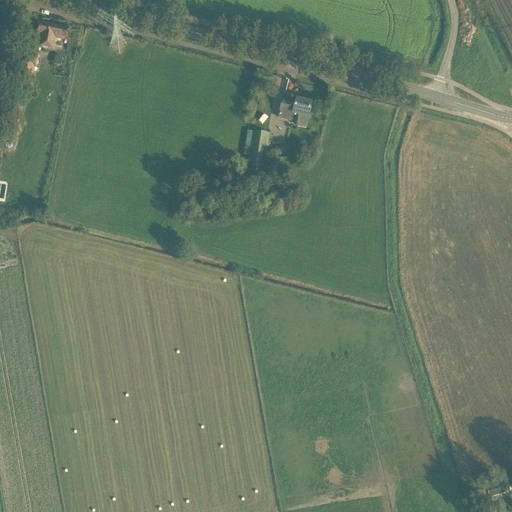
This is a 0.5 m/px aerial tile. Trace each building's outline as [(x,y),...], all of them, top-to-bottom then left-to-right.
[(70,29),(38,23),(36,35),(43,36),(41,46),(53,48),(55,38),(68,41),(70,29)] [(28,54),(25,65),(18,62),(13,80),(30,85),(39,57),(28,54)] [(25,88),(13,85),(7,105),(18,109),(25,88)] [(283,101),(279,118),(292,121),(293,115),(300,117),(297,126),(306,128),(308,119),(312,104),(297,101),(296,104),(283,101)] [(264,168),(269,134),(246,131),(243,155),(249,156),(247,165),(264,168)] [(237,171),(238,156),(216,155),(215,170),(237,171)] [(507,492),(504,483),(486,489),(490,498),(507,492)]
